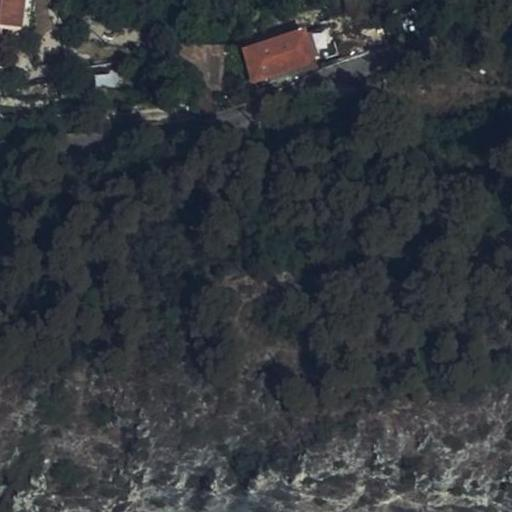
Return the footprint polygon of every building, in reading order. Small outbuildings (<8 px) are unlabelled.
[(0,0),(0,25),(21,28),(23,13),(24,0),(0,0)] [(24,0),(23,13),(33,14),(33,0),(24,0)] [(346,0),(344,11),(380,18),(382,4),(357,0),(346,0)] [(255,68),(259,77),(299,59),(294,50),(304,46),(298,34),(240,59),(246,72),(255,68)] [(195,94),(201,114),(213,111),(207,91),(195,94)]
